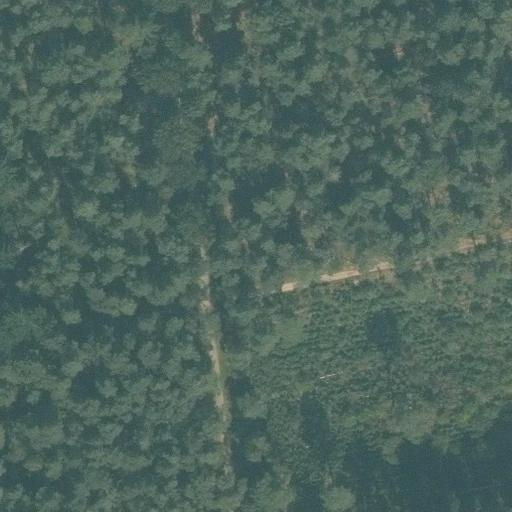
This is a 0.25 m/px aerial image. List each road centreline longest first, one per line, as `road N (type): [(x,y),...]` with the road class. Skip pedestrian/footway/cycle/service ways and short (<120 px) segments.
road 1 (track): [(511,242),(207,303)]
road 2 (track): [(207,303),(162,0)]
road 3 (track): [(207,303),(0,346)]
road 4 (track): [(233,511),(207,303)]
road 5 (track): [(375,511),(511,484)]
